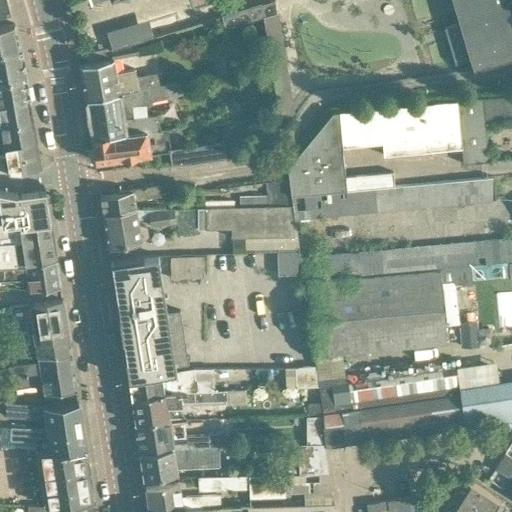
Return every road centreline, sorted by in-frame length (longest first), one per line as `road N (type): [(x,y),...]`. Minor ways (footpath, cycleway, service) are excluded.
road 1 (residential): [(125,511),(74,181)]
road 2 (residential): [(74,181),(40,0)]
road 3 (residential): [(351,511),(347,476),(454,462)]
